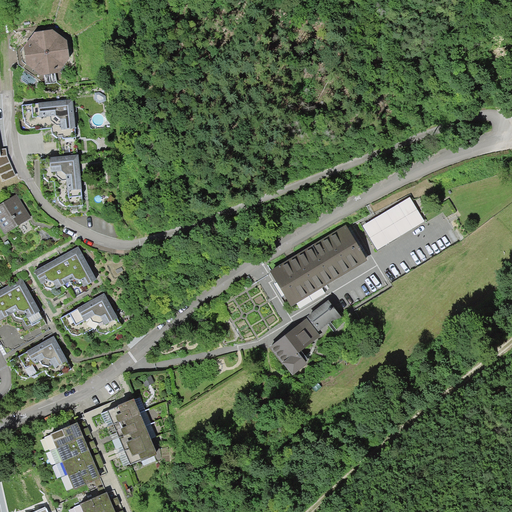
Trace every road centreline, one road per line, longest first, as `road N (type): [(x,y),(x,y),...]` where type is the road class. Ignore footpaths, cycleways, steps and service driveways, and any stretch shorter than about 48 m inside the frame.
road 1 (residential): [(3,43),(13,134),(30,186),(67,223),(98,238),(132,244),(465,118),(497,116),(508,128),(503,140)]
road 2 (residential): [(0,427),(92,387),(240,270),(339,211),(412,171),(503,140)]
road 3 (track): [(511,336),(309,511)]
road 4 (track): [(109,0),(127,213),(144,239)]
